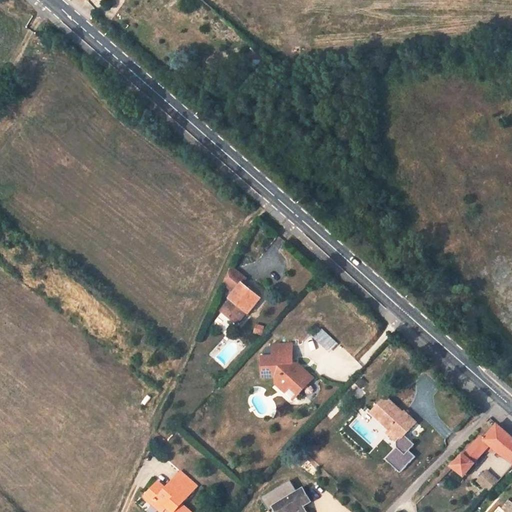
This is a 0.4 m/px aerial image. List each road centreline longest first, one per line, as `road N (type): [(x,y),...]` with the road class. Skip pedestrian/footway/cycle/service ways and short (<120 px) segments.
road 1 (tertiary): [(50,0),(511,406)]
road 2 (track): [(147,451),(242,229),(275,197)]
